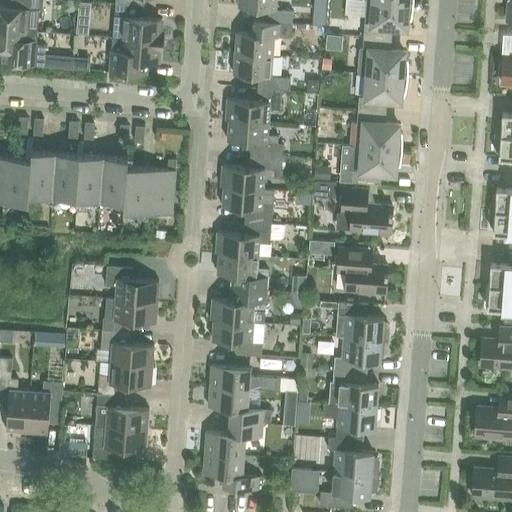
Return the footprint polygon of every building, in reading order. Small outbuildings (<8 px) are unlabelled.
[(13,0),(13,7),(0,5),(0,27),(36,31),(38,9),(42,10),(42,0),(13,0)] [(276,0),(238,0),(238,6),(276,9),(276,0)] [(413,7),(414,3),(369,0),(366,0),(363,36),(391,38),(392,27),(406,28),(407,20),(411,20),(413,7)] [(115,3),(113,37),(164,41),(164,31),(161,30),(162,18),(139,17),(140,5),(115,3)] [(313,6),(311,23),(325,24),(326,7),(313,6)] [(272,55),(274,35),(289,36),(290,23),(253,20),(252,32),(236,31),(235,52),(272,55)] [(77,33),(89,34),(90,23),(78,22),(77,33)] [(0,27),(0,50),(1,50),(0,62),(44,65),(45,45),(35,44),(36,31),(0,27)] [(359,48),(357,72),(368,73),(408,76),(408,73),(408,60),(403,59),(404,51),(391,50),(391,38),(363,36),(362,49),(359,48)] [(164,41),(113,37),(110,71),(145,73),(146,62),(159,62),(160,50),(163,51),(164,41)] [(235,52),(233,73),(258,75),(257,87),(282,89),(290,90),(291,77),(271,75),(271,74),(272,55),(235,52)] [(499,73),(503,77),(502,84),(511,84),(511,54),(504,54),(504,61),(500,64),(499,73)] [(408,80),(408,76),(368,73),(366,96),(359,96),(358,109),(386,111),(387,100),(400,101),(401,92),(406,93),(408,80)] [(280,110),(282,89),(257,87),(256,100),(227,97),(226,119),(229,119),(229,118),(268,122),(269,109),(280,110)] [(385,123),(386,111),(358,109),(357,122),(364,122),(362,146),(402,149),(403,145),(403,132),(398,132),(398,124),(385,123)] [(495,132),(495,134),(511,135),(511,113),(503,113),(502,119),(499,119),(495,132)] [(19,124),(28,124),(29,116),(19,116),(19,124)] [(34,125),(44,125),(44,118),(35,117),(34,125)] [(229,118),(229,119),(228,139),(251,141),(250,154),(282,156),(283,142),(278,141),(278,135),(267,134),(268,122),(229,118)] [(69,127),(78,128),(79,120),(70,119),(69,127)] [(85,128),(94,129),(95,121),(85,120),(85,128)] [(120,131),(129,132),(130,124),(120,123),(120,131)] [(19,124),(18,132),(27,132),(28,124),(19,124)] [(135,132),(145,133),(145,125),(136,124),(135,132)] [(44,125),(34,125),(34,133),(43,133),(44,125)] [(69,127),(69,135),(78,136),(78,128),(69,127)] [(94,129),(85,128),(84,136),(94,137),(94,129)] [(120,131),(119,139),(128,140),(129,132),(120,131)] [(145,133),(135,132),(135,140),(144,141),(145,133)] [(511,135),(495,134),(495,136),(496,150),(500,150),(499,157),(511,158),(511,135)] [(352,145),(351,169),(353,169),(352,182),(380,184),(381,172),(395,173),(395,165),(400,165),(402,152),(402,149),(362,146),(352,145)] [(29,194),(53,196),(56,151),(31,150),(31,158),(29,194)] [(56,151),(53,196),(76,198),(80,153),(56,151)] [(80,153),(76,198),(100,200),(104,155),(80,153)] [(282,156),(250,154),(249,166),(222,164),(221,185),(224,186),(224,185),(263,188),(264,175),(281,177),(282,156)] [(100,200),(124,201),(127,165),(128,165),(128,157),(104,155),(100,200)] [(31,158),(7,156),(4,200),(29,202),(29,194),(31,158)] [(176,159),(168,158),(168,168),(176,169),(176,159)] [(123,209),(148,211),(151,167),(128,165),(127,165),(124,201),(123,209)] [(148,211),(172,213),(176,169),(168,168),(151,167),(148,211)] [(336,181),(315,180),(314,195),(336,197),(336,181)] [(222,206),(247,208),(246,220),(272,222),(274,189),(263,188),(224,185),(224,186),(222,206)] [(352,213),(351,230),(391,233),(393,205),(367,203),(368,189),(344,187),(342,212),(352,213)] [(489,208),(489,210),(511,211),(511,189),(497,188),(496,194),(493,194),(489,208)] [(511,211),(489,210),(489,212),(490,226),(494,226),(493,232),(511,233),(511,211)] [(272,222),(246,220),(245,232),(217,230),(216,252),(219,252),(219,251),(258,255),(259,242),(270,243),(272,222)] [(335,241),(325,240),(324,253),(334,254),(335,241)] [(339,246),(337,272),(347,273),(346,290),(386,293),(388,265),(371,263),(372,249),(339,246)] [(219,251),(219,252),(217,272),(242,274),(241,287),(267,289),(268,268),(257,267),(258,255),(219,251)] [(511,264),(491,263),(489,285),(511,287),(511,264)] [(107,264),(106,284),(117,285),(116,298),(158,301),(159,280),(132,278),(133,267),(107,264)] [(511,287),(489,285),(487,308),(511,309),(510,322),(511,322),(511,287)] [(212,297),(211,318),(214,319),(264,322),(267,289),(241,287),(231,286),(230,298),(212,297)] [(103,316),(102,329),(128,331),(129,320),(156,322),(158,301),(116,298),(106,297),(105,316),(103,316)] [(339,301),(336,335),(344,336),(388,339),(389,325),(387,322),(384,322),(384,316),(367,315),(368,303),(339,301)] [(201,335),(201,317),(190,316),(189,335),(201,335)] [(214,319),(212,339),(237,341),(236,353),(262,355),(264,322),(214,319)] [(483,337),(480,366),(511,367),(511,326),(498,326),(497,339),(483,337)] [(112,349),(111,361),(153,365),(154,344),(128,342),(128,331),(102,329),(101,348),(112,349)] [(324,349),(323,336),(304,339),(306,352),(324,349)] [(388,339),(344,336),(342,357),(334,356),(333,369),(363,371),(364,360),(380,361),(381,356),(384,356),(387,354),(388,339)] [(1,356),(0,363),(0,400),(8,401),(6,429),(27,431),(30,390),(18,389),(19,378),(10,377),(12,357),(1,356)] [(98,393),(123,394),(124,384),(151,386),(153,365),(111,361),(110,374),(99,373),(98,393)] [(212,364),(210,385),(249,388),(279,390),(280,377),(250,375),(251,367),(212,364)] [(362,382),(363,371),(333,369),(332,381),(340,382),(339,403),(377,406),(379,384),(362,382)] [(30,390),(27,431),(48,433),(50,406),(62,407),(64,381),(44,380),(43,391),(30,390)] [(282,380),(281,390),(297,392),(298,381),(282,380)] [(210,385),(209,406),(230,408),(229,420),(262,422),(270,423),(270,421),(270,420),(271,408),(263,407),(248,406),(249,388),(210,385)] [(148,428),(149,407),(122,405),(123,394),(98,393),(96,424),(148,428)] [(477,405),(475,436),(511,438),(511,394),(499,394),(498,407),(477,405)] [(325,402),(324,415),(338,416),(336,437),(362,439),(363,428),(375,429),(377,406),(339,403),(325,402)] [(207,431),(205,452),(244,454),(246,436),(261,437),(262,422),(229,420),(228,432),(207,431)] [(85,440),(85,421),(70,421),(70,440),(85,440)] [(93,456),(119,458),(119,447),(146,449),(148,428),(96,424),(93,456)] [(327,447),(335,448),(334,471),(378,474),(379,460),(377,457),(373,457),(374,451),(356,450),(357,439),(328,436),(327,447)] [(205,452),(204,473),(221,474),(220,484),(262,487),(262,476),(243,474),(244,454),(205,452)] [(471,478),(470,491),(472,494),(472,495),(511,498),(511,456),(499,456),(498,469),(474,467),(474,475),(471,478)] [(309,490),(311,469),(292,467),(290,489),(309,490)] [(378,474),(334,471),(332,491),(321,490),(320,504),(352,506),(353,495),(370,496),(370,491),(374,491),(377,488),(378,474)]
